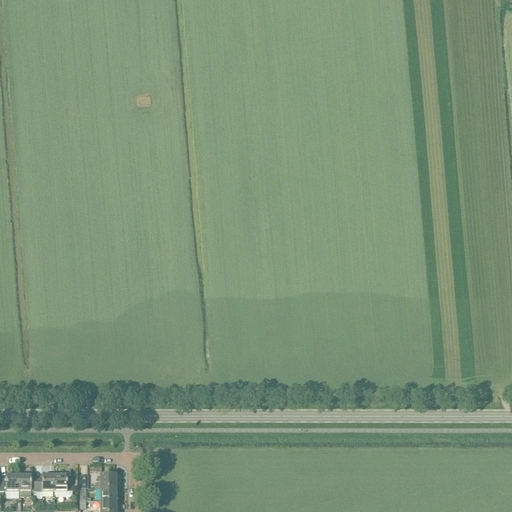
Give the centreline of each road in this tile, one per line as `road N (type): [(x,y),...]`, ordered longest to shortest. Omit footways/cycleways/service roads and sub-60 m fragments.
road 1 (secondary): [(0,416),(511,416)]
road 2 (residential): [(0,458),(126,458)]
